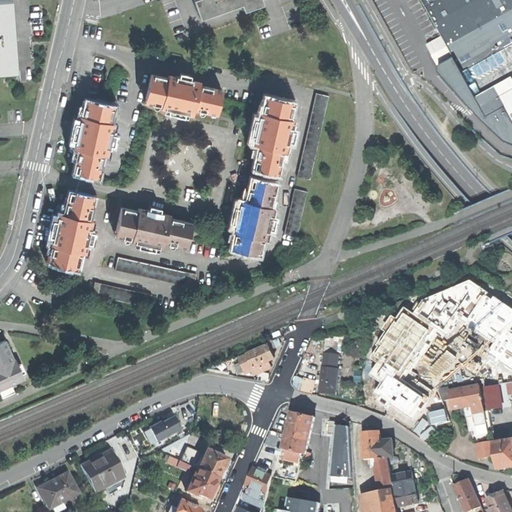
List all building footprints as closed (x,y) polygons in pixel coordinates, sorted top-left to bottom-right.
[(0,0),(0,69),(1,69),(1,72),(14,71),(11,33),(8,0),(0,0)] [(193,0),(199,15),(217,8),(216,5),(230,0),(239,0),(239,1),(242,7),(261,0),(260,0),(193,0)] [(217,8),(239,1),(239,0),(230,0),(216,5),(217,8)] [(440,74),(492,131),(506,144),(511,145),(511,0),(421,0),(442,38),(427,45),(439,68),(440,74)] [(151,73),(146,95),(154,97),(153,102),(161,104),(161,107),(169,108),(185,112),(193,114),(194,108),(210,111),(211,106),(219,107),(223,89),(200,84),(201,81),(193,79),(193,78),(176,74),(175,75),(168,73),(168,77),(151,73)] [(315,93),(314,100),(327,102),(328,96),(315,93)] [(259,168),(278,172),(282,149),(285,149),(286,142),(288,142),(291,127),(290,127),(291,119),(289,119),(293,101),(270,97),(269,106),(263,105),(262,112),(260,112),(258,118),(255,135),(253,143),(259,144),(255,159),(261,160),(259,168)] [(314,100),(312,106),(325,109),(327,102),(314,100)] [(75,139),(73,147),(79,148),(76,164),(81,165),(79,172),(98,177),(103,154),(106,154),(108,147),(109,147),(112,131),(111,131),(113,123),(110,122),(114,106),(92,101),(91,108),(85,107),(83,116),(80,115),(79,123),(75,139)] [(312,106),(311,112),(324,115),(325,109),(312,106)] [(311,112),(309,119),(322,122),(324,115),(311,112)] [(309,119),(308,126),(321,128),(322,122),(309,119)] [(308,126),(307,132),(319,135),(321,128),(308,126)] [(307,132),(305,139),(318,142),(319,135),(307,132)] [(305,139),(304,145),(317,148),(318,142),(305,139)] [(304,145),(302,152),(315,155),(317,148),(304,145)] [(302,152),(301,158),(314,161),(315,155),(302,152)] [(301,158),(299,165),(312,168),(314,161),(301,158)] [(299,165),(298,172),(311,174),(312,168),(299,165)] [(297,177),(310,180),(311,174),(298,172),(297,177)] [(238,241),(237,249),(259,253),(263,237),(265,237),(267,230),(268,230),(271,214),(270,213),(272,206),(270,205),(275,182),(256,179),(254,187),(249,186),(246,199),(240,198),(238,206),(235,222),(233,230),(235,231),(233,239),(238,241)] [(55,263),(77,268),(81,251),(84,251),(86,244),(87,244),(91,228),(89,227),(91,219),(88,219),(94,196),(76,192),(74,200),(68,199),(64,214),(58,212),(56,220),(52,236),(51,244),(54,244),(51,254),(57,256),(55,263)] [(292,201),(290,207),(303,210),(304,204),(292,201)] [(124,230),(123,235),(132,237),(132,239),(139,241),(156,244),(164,246),(165,240),(180,244),(181,239),(189,240),(193,222),(170,217),(170,213),(139,207),(138,210),(120,206),(116,228),(124,230)] [(290,207),(289,214),(302,217),(303,210),(290,207)] [(289,214),(287,220),(300,223),(302,217),(289,214)] [(287,220),(286,227),(299,230),(300,223),(287,220)] [(285,233),(297,236),(299,230),(286,227),(285,233)] [(115,268),(121,270),(124,257),(118,255),(115,268)] [(121,270),(128,271),(131,258),(124,257),(121,270)] [(128,271),(134,273),(137,259),(131,258),(128,271)] [(134,273),(141,274),(143,261),(137,259),(134,273)] [(141,274),(147,276),(150,262),(143,261),(141,274)] [(147,276),(154,277),(157,264),(150,262),(147,276)] [(154,277),(160,278),(163,265),(157,264),(154,277)] [(160,278),(167,280),(169,266),(163,265),(160,278)] [(167,280),(173,281),(176,268),(169,266),(167,280)] [(173,281),(180,283),(183,269),(176,268),(173,281)] [(180,283),(186,284),(189,271),(183,269),(180,283)] [(186,284),(194,286),(197,273),(189,271),(186,284)] [(97,295),(104,297),(107,283),(100,282),(97,295)] [(104,297),(110,298),(113,285),(107,283),(104,297)] [(110,298),(117,300),(120,286),(113,285),(110,298)] [(117,300),(123,301),(126,288),(120,286),(117,300)] [(123,301),(129,302),(132,289),(126,288),(123,301)] [(129,302),(136,304),(139,291),(132,289),(129,302)] [(136,304),(143,305),(146,292),(139,291),(136,304)] [(143,305),(149,307),(152,293),(146,292),(143,305)] [(418,331),(454,331),(454,314),(418,314),(418,317),(418,331)] [(407,332),(418,331),(418,317),(407,317),(407,332)] [(475,324),(478,345),(506,340),(510,365),(511,373),(511,318),(502,317),(503,320),(475,324)] [(0,393),(1,396),(13,390),(9,382),(23,376),(17,363),(13,365),(10,359),(7,353),(9,352),(3,338),(0,339),(0,393)] [(267,344),(268,345),(269,345),(270,349),(273,348),(275,347),(271,340),(267,342),(267,344)] [(478,345),(480,357),(481,363),(482,370),(510,365),(506,340),(478,345)] [(325,350),(338,352),(339,343),(327,341),(325,350)] [(240,358),(246,373),(252,370),(256,368),(255,366),(268,360),(274,358),(272,353),(270,349),(269,345),(268,345),(240,358)] [(324,353),(323,366),(337,368),(339,354),(324,353)] [(388,381),(407,381),(408,358),(370,357),(369,380),(388,381)] [(272,367),(268,360),(255,366),(256,368),(252,370),(255,375),(264,371),(272,367)] [(238,374),(244,371),(240,363),(234,365),(238,374)] [(462,383),(483,379),(482,370),(481,363),(471,364),(459,366),(462,383)] [(326,393),(336,394),(338,368),(337,368),(323,366),(322,366),(319,392),(326,393)] [(451,399),(453,409),(459,408),(464,407),(482,404),(479,385),(450,391),(451,399)] [(485,387),(487,398),(499,396),(498,385),(485,387)] [(444,400),(451,399),(450,391),(449,386),(439,388),(444,400)] [(439,389),(427,393),(431,403),(433,409),(433,410),(445,407),(439,389)] [(501,408),(499,396),(487,398),(489,410),(501,408)] [(484,412),(482,404),(464,407),(465,410),(472,409),(473,414),(484,412)] [(450,421),(445,407),(433,410),(439,424),(444,423),(450,421)] [(486,424),(484,412),(473,414),(475,426),(486,424)] [(172,413),(141,428),(151,446),(182,430),(172,413)] [(283,448),(306,453),(314,417),(305,415),(296,413),(291,416),(283,448)] [(337,424),(332,475),(354,477),(351,425),(337,424)] [(371,431),(362,432),(364,459),(370,458),(382,458),(381,440),(381,430),(371,431)] [(392,439),(381,440),(382,458),(388,457),(394,457),(392,439)] [(496,456),(498,469),(508,467),(511,466),(511,440),(494,443),(496,456)] [(486,458),(496,456),(494,443),(494,441),(476,444),(479,459),(486,458)] [(304,460),(306,453),(283,448),(278,447),(277,454),(302,459),(304,460)] [(180,461),(183,462),(188,451),(189,450),(185,448),(180,461)] [(81,465),(96,492),(107,486),(115,481),(113,477),(123,471),(111,449),(100,455),(101,457),(96,460),(91,463),(90,460),(81,465)] [(206,449),(197,469),(218,477),(220,472),(222,468),(226,467),(228,463),(226,460),(227,458),(206,449)] [(183,462),(190,465),(196,454),(188,451),(183,462)] [(297,481),(302,459),(277,454),(272,475),(274,476),(295,481),(297,481)] [(167,462),(176,466),(178,460),(170,456),(167,462)] [(394,487),(388,457),(382,458),(370,458),(371,467),(378,466),(382,489),(392,487),(394,487)] [(188,471),(190,465),(183,462),(180,461),(178,460),(176,466),(188,471)] [(261,491),(268,494),(272,475),(253,467),(249,476),(246,485),(261,491)] [(197,469),(196,468),(186,491),(195,495),(196,493),(209,498),(213,489),(214,489),(215,486),(217,482),(216,482),(218,477),(197,469)] [(125,476),(123,471),(113,477),(115,481),(107,486),(110,493),(123,486),(125,476)] [(38,487),(49,508),(54,505),(61,501),(79,493),(68,472),(53,479),(38,487)] [(466,511),(467,511),(481,506),(469,478),(454,485),(460,498),(466,511)] [(246,493),(258,498),(261,491),(246,485),(243,492),(246,493)] [(396,490),(399,507),(419,503),(415,486),(407,487),(396,490)] [(397,511),(392,487),(382,489),(372,491),(376,511),(397,511)] [(266,501),(268,494),(261,491),(258,498),(266,501)] [(494,495),(487,498),(493,511),(507,511),(511,510),(503,491),(494,495)] [(265,507),(266,501),(258,498),(246,493),(244,498),(265,507)] [(291,496),(287,511),(319,511),(322,502),(291,496)] [(198,511),(200,508),(179,500),(176,508),(171,506),(168,511),(198,511)] [(64,507),(61,501),(54,505),(57,510),(64,507)]
